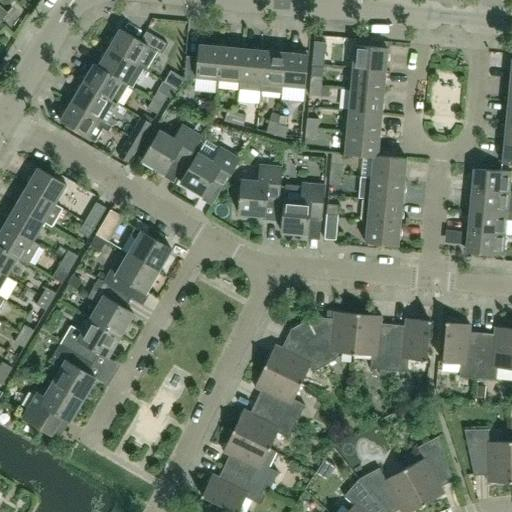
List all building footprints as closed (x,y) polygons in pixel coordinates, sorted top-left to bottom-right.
[(137,65),(148,46),(162,55),(168,44),(146,32),(141,41),(120,29),(109,49),(137,65)] [(312,67),(323,68),(324,68),(326,43),(314,42),(312,67)] [(218,80),(221,47),(199,45),(197,57),(186,56),(184,79),(184,81),(195,82),(196,78),(218,80)] [(385,71),(388,48),(355,45),(353,68),(385,71)] [(240,82),(243,49),(221,47),(218,80),(240,82)] [(132,89),(144,69),(137,65),(109,49),(98,67),(122,81),(121,82),(128,86),(127,87),(132,89)] [(260,92),(264,51),(243,49),(240,82),(239,89),(260,92)] [(282,94),(282,86),(286,53),(264,51),(260,92),(282,94)] [(305,88),(308,55),(286,53),(282,86),(305,88)] [(128,86),(121,82),(122,81),(98,67),(94,64),(83,83),(117,104),(127,87),(128,86)] [(312,67),(310,85),(321,86),(323,68),(312,67)] [(383,92),(385,71),(353,68),(351,89),(383,92)] [(171,71),(164,82),(177,90),(178,90),(184,81),(184,79),(171,71)] [(117,104),(83,83),(72,102),(112,126),(115,121),(111,118),(118,105),(117,104)] [(320,96),(321,86),(310,85),(309,95),(320,96)] [(381,114),(383,92),(351,89),(349,111),(381,114)] [(158,91),(153,100),(162,106),(167,97),(158,91)] [(157,114),(162,106),(153,100),(148,108),(157,114)] [(108,132),(112,126),(72,102),(60,121),(95,142),(103,129),(108,132)] [(224,121),(234,124),(237,113),(227,110),(224,121)] [(379,135),(381,114),(349,111),(347,132),(379,135)] [(266,133),(276,136),(278,125),(280,115),(272,112),(266,133)] [(246,116),(237,113),(234,124),(243,126),(246,116)] [(141,118),(136,126),(131,135),(142,141),(152,124),(141,118)] [(307,119),(306,129),(317,130),(318,120),(307,119)] [(288,127),(278,125),(276,136),(285,138),(288,127)] [(183,166),(201,137),(182,126),(174,140),(159,131),(142,160),(165,174),(173,160),(183,166)] [(316,139),(317,130),(306,129),(305,138),(316,139)] [(406,159),(378,156),(379,135),(347,132),(345,155),(373,157),(371,178),(404,181),(406,159)] [(129,162),(142,141),(131,135),(119,156),(129,162)] [(222,189),(239,159),(221,148),(220,149),(206,141),(198,154),(181,183),(203,196),(212,183),(222,189)] [(511,164),(511,143),(505,143),(503,154),(502,164),(511,164)] [(331,164),(330,174),(341,175),(342,165),(331,164)] [(281,168),(260,166),(258,182),(236,180),(234,197),(238,197),(238,199),(240,199),(239,214),(265,216),(266,200),(278,202),(281,168)] [(55,204),(66,185),(38,168),(27,188),(55,204)] [(510,194),(511,172),(479,169),(474,169),(473,180),(472,180),(471,190),(510,194)] [(340,185),(341,175),(330,174),(329,184),(340,185)] [(402,202),(404,181),(371,178),(369,199),(402,202)] [(308,235),(309,219),(321,220),(324,186),(303,184),(302,187),(286,186),(282,232),(308,235)] [(62,209),(55,205),(55,204),(27,188),(16,206),(44,223),(44,222),(52,227),(62,209)] [(511,194),(510,194),(471,190),(471,200),(470,211),(475,211),(511,214),(511,194)] [(400,224),(402,202),(369,199),(363,199),(361,220),(367,220),(367,221),(400,224)] [(96,202),(84,224),(94,230),(106,208),(96,202)] [(327,205),(327,214),(338,215),(339,206),(327,205)] [(33,241),(44,223),(16,206),(5,225),(33,241)] [(107,241),(121,217),(110,211),(96,235),(107,241)] [(511,235),(511,214),(475,211),(470,211),(469,222),(468,222),(468,232),(506,235),(511,235)] [(336,240),(338,215),(327,214),(324,239),(336,240)] [(138,219),(134,227),(135,228),(146,234),(151,227),(138,219)] [(398,246),(400,224),(367,221),(365,243),(398,246)] [(89,238),(94,230),(84,224),(79,232),(89,238)] [(40,246),(33,242),(33,241),(5,225),(0,232),(0,246),(18,257),(17,258),(22,261),(22,260),(29,264),(40,246)] [(158,271),(171,249),(146,234),(135,228),(130,236),(137,240),(129,254),(158,271)] [(504,257),(506,235),(468,232),(467,242),(466,253),(471,253),(471,254),(504,257)] [(0,271),(7,276),(17,258),(18,257),(0,246),(0,271)] [(69,250),(64,259),(73,265),(78,256),(69,250)] [(31,264),(46,273),(54,260),(39,251),(31,264)] [(145,293),(158,271),(129,254),(121,268),(114,264),(103,281),(103,282),(129,297),(135,287),(145,293)] [(73,265),(64,259),(58,269),(67,275),(73,265)] [(125,308),(131,298),(129,297),(103,282),(103,281),(99,278),(88,297),(99,304),(91,318),(120,336),(133,313),(125,308)] [(75,303),(82,284),(69,279),(63,299),(75,303)] [(47,288),(42,296),(51,302),(56,293),(47,288)] [(46,310),(51,302),(42,296),(37,304),(46,310)] [(354,354),(358,314),(335,312),(334,319),(312,317),(312,318),(302,323),(325,365),(336,359),(337,352),(354,354)] [(380,370),(389,370),(393,325),(381,324),(381,316),(358,314),(354,354),(372,356),(370,369),(380,370)] [(107,358),(120,336),(91,318),(83,333),(71,326),(60,344),(93,363),(99,353),(107,358)] [(393,325),(389,370),(407,372),(408,359),(426,361),(430,321),(406,319),(405,326),(393,325)] [(325,365),(302,323),(293,329),(292,328),(282,348),(276,345),(265,366),(301,384),(309,368),(315,371),(325,365)] [(478,379),(482,333),(470,332),(470,325),(446,323),(442,362),(460,364),(459,377),(478,379)] [(25,325),(20,333),(29,339),(34,330),(25,325)] [(44,325),(40,331),(50,337),(54,331),(44,325)] [(511,369),(511,328),(495,327),(494,334),(482,333),(478,379),(496,381),(497,368),(511,369)] [(24,347),(29,339),(20,333),(15,342),(24,347)] [(88,373),(93,363),(60,344),(50,362),(62,368),(53,383),(82,400),(95,378),(88,373)] [(3,362),(0,366),(0,371),(7,376),(12,368),(3,362)] [(293,399),(301,384),(265,366),(255,387),(261,390),(256,401),(297,422),(305,405),(293,399)] [(69,422),(82,400),(53,383),(45,397),(38,393),(23,418),(51,434),(61,417),(69,422)] [(289,438),(297,422),(256,401),(250,413),(244,410),(234,431),(269,448),(277,433),(289,438)] [(511,482),(511,442),(489,442),(488,429),(465,430),(474,475),(488,475),(488,482),(511,482)] [(269,448),(234,431),(223,452),(230,455),(224,466),(266,487),(274,470),(269,467),(276,452),(269,449),(269,448)] [(453,481),(439,436),(418,447),(424,459),(405,469),(424,505),(445,493),(441,487),(453,481)] [(266,487),(224,466),(219,477),(212,474),(202,496),(234,511),(238,511),(246,497),(257,503),(266,487)] [(409,511),(424,505),(405,469),(386,480),(379,468),(359,479),(385,511),(394,511),(400,509),(401,511),(409,511)] [(385,511),(359,479),(344,496),(354,505),(347,511),(385,511)]
